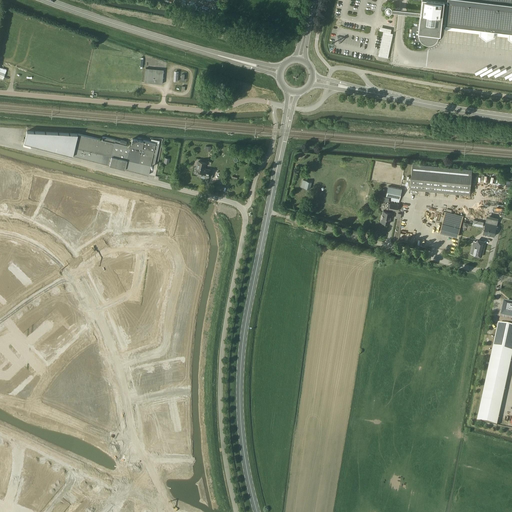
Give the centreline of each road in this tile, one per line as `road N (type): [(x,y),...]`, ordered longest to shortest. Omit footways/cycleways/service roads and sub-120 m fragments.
road 1 (unclassified): [(236,511),(225,460),(221,353),(242,210),(0,144)]
road 2 (primary): [(257,511),(241,439),(242,347),(286,124)]
road 3 (unclassified): [(285,107),(249,100),(209,112),(0,92)]
road 4 (unclassified): [(511,280),(285,217)]
road 5 (primary): [(247,63),(44,0)]
road 6 (residential): [(30,168),(176,205),(168,240)]
road 7 (residential): [(168,240),(180,267),(165,346),(117,367)]
road 8 (residential): [(126,492),(0,428)]
road 9 (unclassified): [(511,117),(387,96)]
